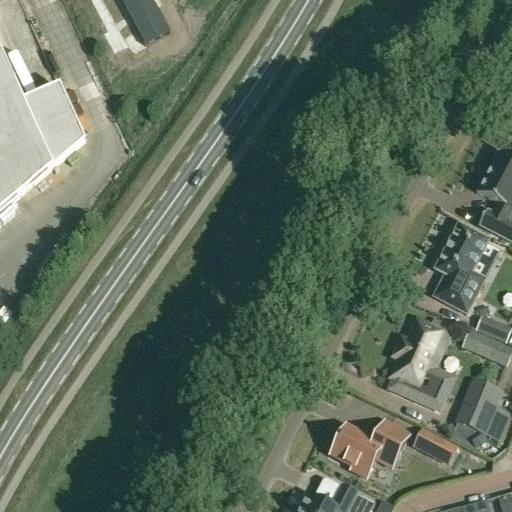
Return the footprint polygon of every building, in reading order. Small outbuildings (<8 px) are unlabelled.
[(0,53),(0,216),(86,145),(61,90),(24,106),(0,53)] [(511,161),(501,155),(492,172),(488,171),(476,195),(498,207),(493,216),(487,213),(478,229),(511,246),(511,161)] [(474,278),(491,244),(458,227),(434,273),(451,282),(440,305),(468,319),(486,283),(474,278)] [(433,330),(417,323),(408,345),(403,342),(395,361),(400,364),(393,381),(397,383),(393,393),(409,400),(411,397),(418,400),(416,403),(439,413),(443,403),(451,384),(434,377),(440,362),(436,360),(441,348),(445,350),(452,333),(435,326),(433,330)] [(511,359),(511,352),(469,333),(461,352),(507,372),(511,359)] [(471,383),(453,427),(485,441),(503,396),(471,383)] [(411,438),(384,424),(374,444),(345,430),(331,458),(352,469),(350,473),(368,482),(377,464),(393,473),(411,438)] [(457,467),(462,456),(424,441),(419,452),(457,467)] [(371,511),(374,506),(357,498),(357,497),(342,489),(337,487),(326,508),(308,499),(301,511),(371,511)] [(511,507),(511,501),(511,498),(498,501),(501,510),(511,507)]
